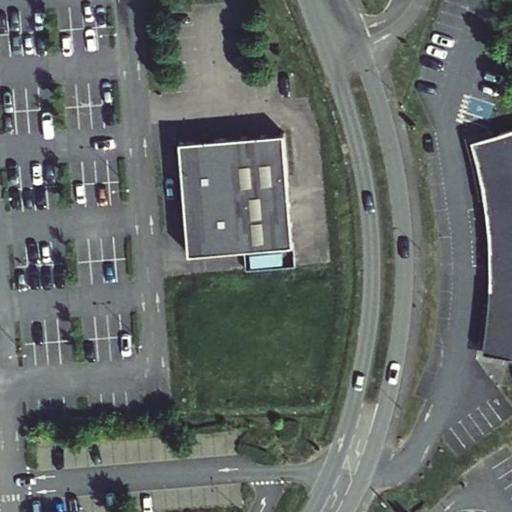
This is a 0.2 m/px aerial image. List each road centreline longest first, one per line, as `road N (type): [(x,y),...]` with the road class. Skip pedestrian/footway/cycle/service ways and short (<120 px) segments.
road 1 (residential): [(308,0),(353,117),(373,240),(365,362),(311,511)]
road 2 (residential): [(346,511),(389,394),(404,268),(385,121),(341,0)]
